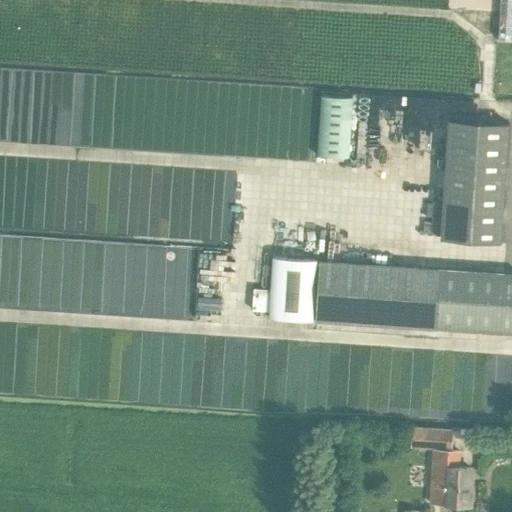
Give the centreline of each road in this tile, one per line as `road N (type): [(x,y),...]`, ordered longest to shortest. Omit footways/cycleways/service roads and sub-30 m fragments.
road 1 (track): [(221,0),(449,15),(488,43),(484,97)]
road 2 (track): [(0,147),(263,165)]
road 3 (track): [(237,325),(0,314)]
